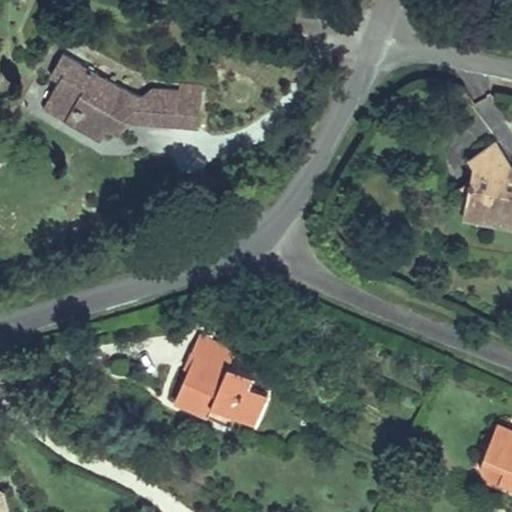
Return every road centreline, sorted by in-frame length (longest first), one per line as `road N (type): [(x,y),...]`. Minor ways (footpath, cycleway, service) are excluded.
road 1 (residential): [(374,33),(313,156),(253,237),(0,318)]
road 2 (unknown): [(0,364),(38,425),(146,487),(171,511)]
road 3 (residential): [(220,0),(374,33)]
road 4 (residential): [(374,33),(511,63)]
